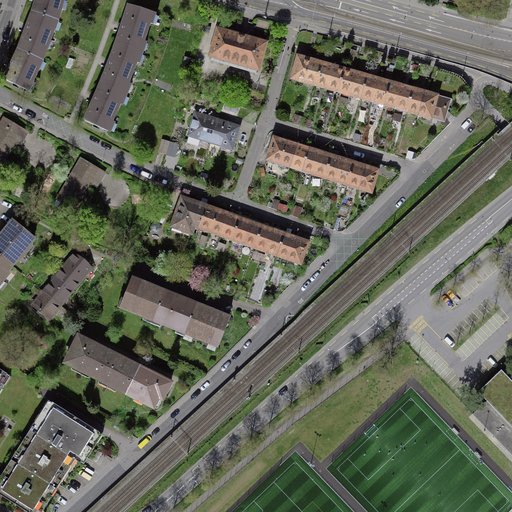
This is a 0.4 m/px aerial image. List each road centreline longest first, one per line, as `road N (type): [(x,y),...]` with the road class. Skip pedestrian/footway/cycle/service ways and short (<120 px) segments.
road 1 (primary): [(153,511),(511,200)]
road 2 (residential): [(278,317),(74,511)]
road 3 (residential): [(237,203),(151,172),(0,94)]
road 4 (secondary): [(297,10),(511,74)]
road 5 (secondary): [(511,46),(300,0)]
road 6 (residential): [(424,171),(266,122)]
road 7 (secondary): [(511,38),(366,0)]
road 8 (residential): [(351,243),(237,203)]
